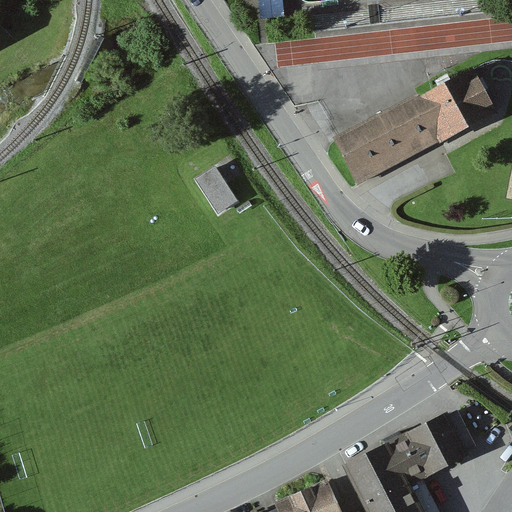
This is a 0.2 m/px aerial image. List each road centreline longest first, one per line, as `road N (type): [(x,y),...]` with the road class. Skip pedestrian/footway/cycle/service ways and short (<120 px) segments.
road 1 (unclassified): [(204,13),(347,221),(379,241),(455,263)]
road 2 (residential): [(190,511),(298,463),(500,329)]
